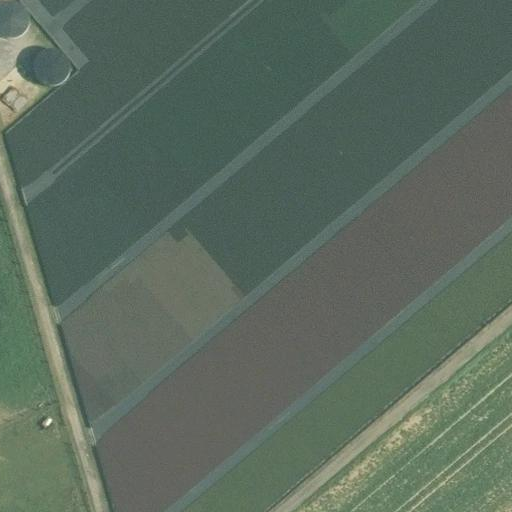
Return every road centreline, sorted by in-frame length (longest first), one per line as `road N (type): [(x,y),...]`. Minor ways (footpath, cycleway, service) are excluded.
road 1 (unknown): [(0,160),(114,511)]
road 2 (track): [(272,511),(511,310)]
